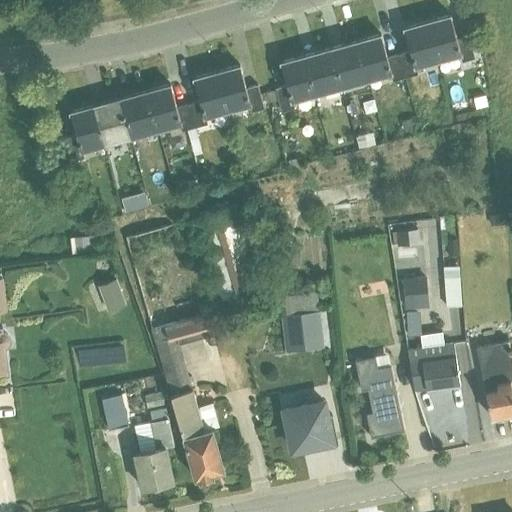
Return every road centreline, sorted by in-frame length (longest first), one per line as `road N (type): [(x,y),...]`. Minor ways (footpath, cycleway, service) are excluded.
road 1 (residential): [(287,0),(100,49),(0,63)]
road 2 (tertiary): [(262,511),(511,460)]
